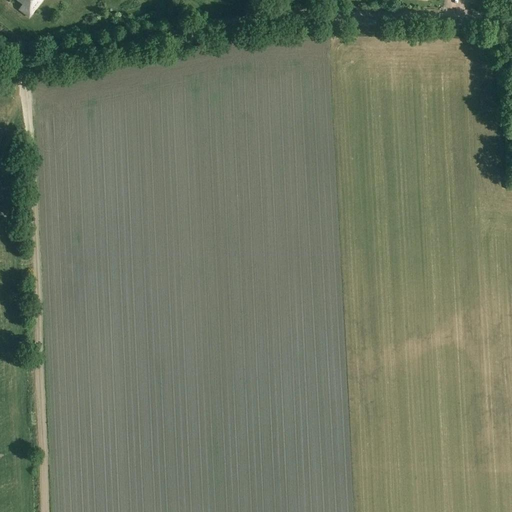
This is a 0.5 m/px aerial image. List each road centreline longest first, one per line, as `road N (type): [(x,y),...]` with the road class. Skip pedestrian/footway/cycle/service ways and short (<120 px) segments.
road 1 (unclassified): [(511,27),(270,19),(21,68)]
road 2 (track): [(45,511),(21,68)]
